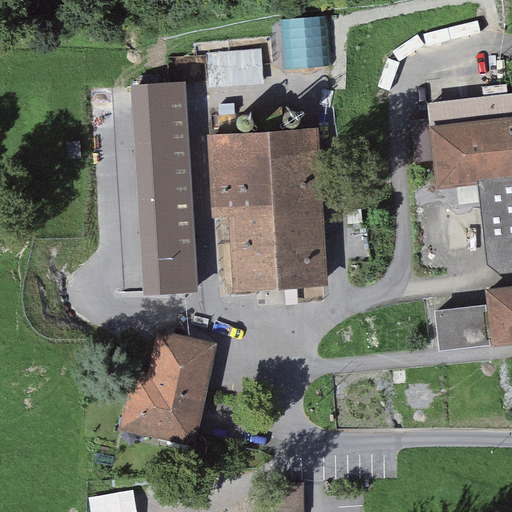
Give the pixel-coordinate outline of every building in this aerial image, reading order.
[(330,17),(286,19),(288,65),(332,62),(330,17)] [(266,85),(263,52),(218,54),(220,88),(266,85)] [(144,297),(199,293),(186,83),(131,86),(144,297)] [(511,99),(429,109),(439,190),(480,186),(511,182),(511,99)] [(233,291),(328,285),(318,128),(202,136),(207,217),(228,215),(233,291)] [(511,182),(480,186),(490,274),(511,271),(511,182)] [(487,306),(491,348),(511,345),(511,290),(485,294),(487,306)] [(443,354),(491,348),(487,306),(438,312),(443,354)] [(123,431),(197,446),(217,345),(158,334),(151,375),(135,372),(123,431)] [(303,511),(304,484),(274,484),(273,511),(303,511)] [(197,511),(195,501),(147,511),(197,511)]
